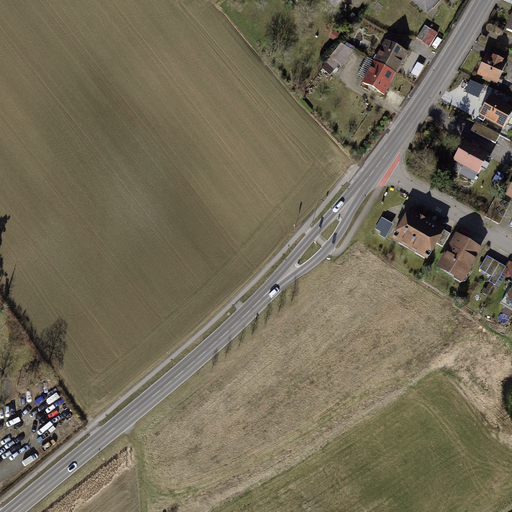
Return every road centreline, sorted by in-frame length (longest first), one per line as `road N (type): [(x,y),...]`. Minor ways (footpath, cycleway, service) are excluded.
road 1 (secondary): [(375,168),(262,298),(13,511)]
road 2 (secondary): [(484,0),(375,168)]
road 3 (residential): [(511,246),(375,168)]
